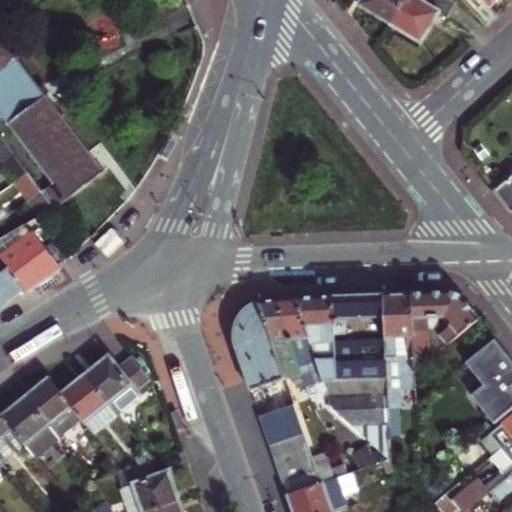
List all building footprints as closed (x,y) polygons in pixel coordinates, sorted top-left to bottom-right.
[(0,0),(0,63),(19,52),(17,49),(0,26),(0,0)] [(370,0),(400,17),(408,0),(370,0)] [(408,0),(400,17),(429,33),(435,21),(445,3),(454,8),(458,0),(408,0)] [(0,63),(0,80),(10,94),(37,79),(19,52),(0,63)] [(10,94),(79,186),(102,168),(99,164),(55,104),(48,94),(42,85),(37,79),(10,94)] [(79,186),(10,94),(0,80),(0,99),(14,118),(9,121),(54,181),(43,189),(55,204),(79,186)] [(511,178),(502,187),(511,199),(511,178)] [(5,209),(0,213),(0,227),(4,232),(16,222),(5,209)] [(41,235),(46,232),(35,217),(23,225),(14,231),(47,277),(53,273),(63,268),(41,235)] [(47,277),(14,231),(7,236),(0,241),(0,250),(6,258),(8,261),(25,287),(27,290),(33,287),(47,277)] [(0,272),(0,306),(1,307),(25,287),(8,261),(6,258),(0,263),(5,269),(0,272)] [(412,291),(416,368),(477,317),(454,289),(435,290),(412,291)] [(402,435),(401,408),(404,408),(403,390),(417,389),(416,368),(412,291),(399,291),(383,292),(387,377),(388,399),(390,436),(402,435)] [(388,399),(387,377),(383,292),(361,293),(334,294),(336,356),(336,379),(378,378),(379,399),(388,399)] [(327,357),(336,356),(334,294),(315,295),(297,297),(294,297),(308,337),(320,372),(328,371),(327,357)] [(285,298),(276,300),(307,389),(310,397),(326,392),(320,372),(308,337),(294,297),(285,298)] [(261,302),(259,303),(272,342),(285,380),(286,381),(293,379),(297,392),(307,389),(276,300),(267,301),(261,302)] [(252,391),(285,380),(272,342),(259,303),(255,304),(249,308),(245,312),(241,317),(238,323),(236,329),(235,336),(236,342),(238,348),(248,378),(252,391)] [(464,362),(483,384),(470,395),(492,422),(511,405),(511,387),(510,385),(511,383),(511,360),(494,338),(464,362)] [(131,353),(118,363),(111,353),(99,363),(87,372),(119,412),(142,395),(139,390),(151,380),(131,353)] [(328,371),(320,372),(326,392),(330,402),(337,402),(336,379),(336,356),(327,357),(328,371)] [(83,416),(95,431),(119,412),(87,372),(74,381),(62,391),(74,405),(83,416)] [(39,385),(28,394),(51,424),(60,435),(83,416),(74,405),(62,391),(50,376),(39,385)] [(379,399),(378,378),(336,379),(337,402),(330,402),(332,408),(387,458),(391,460),(390,436),(388,399),(379,399)] [(2,414),(13,427),(21,437),(26,443),(35,455),(60,435),(51,424),(28,394),(16,403),(2,414)] [(297,415),(293,404),(260,415),(264,426),(297,415)] [(0,453),(21,437),(13,427),(2,414),(0,410),(0,453)] [(302,429),(297,415),(264,426),(270,441),(302,429)] [(501,448),(511,438),(511,415),(489,433),(501,448)] [(307,442),(302,429),(270,441),(274,454),(307,442)] [(494,454),(501,448),(489,433),(482,439),(494,454)] [(511,461),(511,438),(501,448),(511,461)] [(311,455),(307,442),(274,454),(278,466),(311,455)] [(511,461),(501,448),(494,454),(504,467),(509,474),(511,471),(511,461)] [(311,455),(278,466),(282,478),(315,466),(311,455)] [(455,478),(468,468),(458,455),(446,465),(455,478)] [(131,511),(140,511),(180,498),(178,491),(171,470),(158,474),(152,459),(124,469),(118,471),(131,511)] [(320,481),(315,466),(282,478),(284,482),(287,492),(320,481)] [(499,481),(509,474),(504,467),(494,475),(499,481)] [(350,470),(338,475),(349,505),(361,500),(350,470)] [(511,471),(509,474),(499,481),(486,492),(495,503),(511,488),(511,471)] [(293,508),(293,511),(327,511),(331,511),(349,505),(338,475),(320,481),(287,492),(293,508)] [(184,511),(183,506),(180,498),(140,511),(184,511)]
